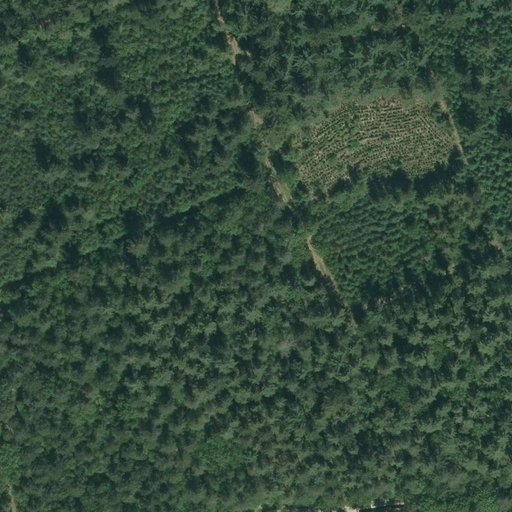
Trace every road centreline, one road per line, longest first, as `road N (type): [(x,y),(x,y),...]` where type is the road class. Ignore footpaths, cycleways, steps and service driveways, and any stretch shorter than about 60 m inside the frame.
road 1 (track): [(0,281),(274,173)]
road 2 (track): [(395,0),(492,233)]
road 3 (track): [(343,308),(399,406),(483,489)]
road 4 (track): [(216,0),(274,173)]
road 5 (track): [(492,233),(443,272),(343,308)]
road 6 (track): [(348,504),(511,486)]
road 7 (track): [(274,173),(343,308)]
road 8 (track): [(119,0),(0,48)]
